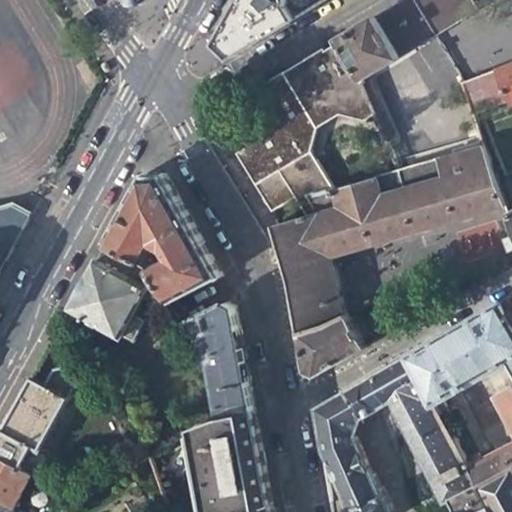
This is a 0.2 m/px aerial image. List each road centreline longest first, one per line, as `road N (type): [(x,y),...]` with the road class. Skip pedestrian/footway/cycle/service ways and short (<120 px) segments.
road 1 (residential): [(171,111),(255,269),(283,409)]
road 2 (residential): [(146,78),(0,349)]
road 3 (residential): [(511,279),(283,409)]
road 4 (residential): [(171,111),(361,0)]
